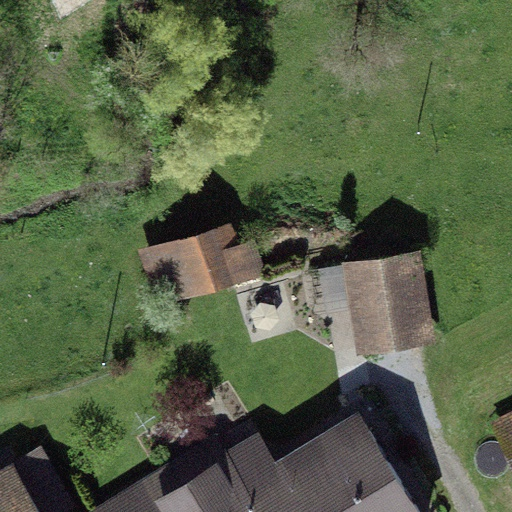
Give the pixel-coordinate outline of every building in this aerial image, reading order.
[(221,250),(215,233),(157,250),(174,290),(227,274),(230,284),(238,282),(229,248),(221,250)] [(238,282),(256,277),(244,243),(229,248),(238,282)] [(157,250),(141,255),(155,301),(175,295),(174,290),(157,250)] [(418,333),(405,253),(346,263),(358,342),(418,333)] [(511,421),(493,430),(511,469),(511,421)] [(414,511),(361,426),(239,500),(246,511),(414,511)] [(93,511),(246,511),(239,500),(205,444),(93,511)] [(0,511),(35,511),(9,468),(0,473),(0,511)]
